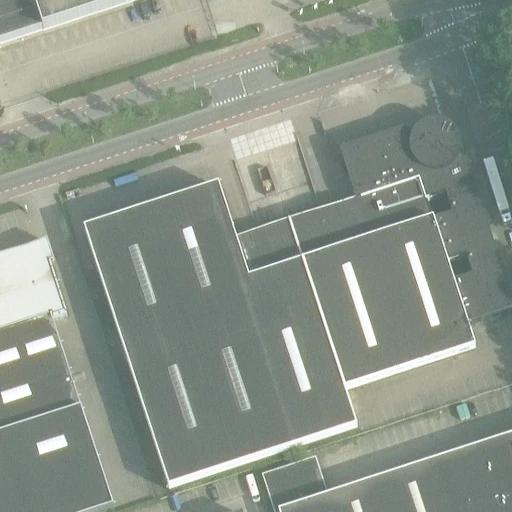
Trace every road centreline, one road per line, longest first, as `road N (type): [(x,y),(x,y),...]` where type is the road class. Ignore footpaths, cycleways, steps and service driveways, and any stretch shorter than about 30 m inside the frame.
road 1 (unclassified): [(0,185),(242,104)]
road 2 (unclassified): [(232,68),(0,144)]
road 3 (unclassified): [(242,104),(458,39)]
road 4 (unclassified): [(445,0),(232,68)]
road 5 (unclassified): [(511,207),(458,39)]
